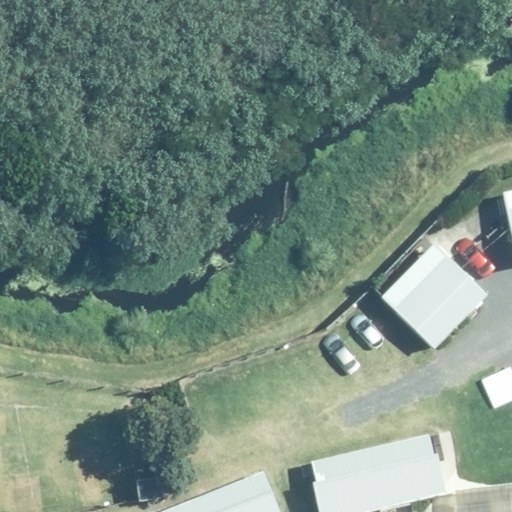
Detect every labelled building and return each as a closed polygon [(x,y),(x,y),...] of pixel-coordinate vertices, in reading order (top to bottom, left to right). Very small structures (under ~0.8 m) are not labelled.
[(511,191),(502,193),(511,242),(511,191)] [(434,243),(382,297),(434,348),(487,294),(434,243)] [(511,372),(508,364),(473,382),(489,413),(511,400),(511,372)] [(311,482),(317,511),(374,511),(448,495),(439,454),(434,455),(429,434),(311,461),(316,480),(311,482)] [(158,511),(280,511),(263,471),(158,511)]
